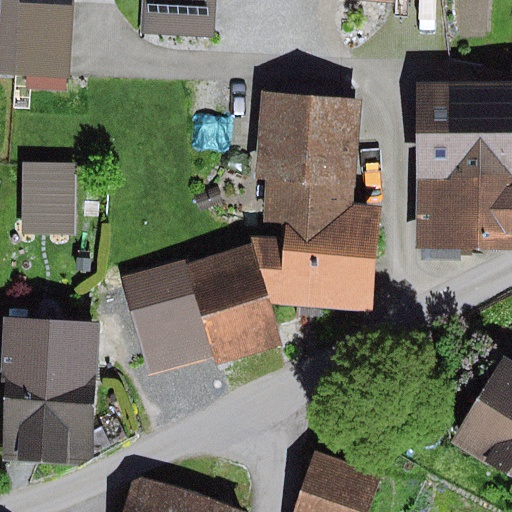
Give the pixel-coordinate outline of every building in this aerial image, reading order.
[(79,0),(20,0),(16,75),(75,79),(79,0)] [(213,0),(140,0),(139,33),(211,38),(213,0)] [(501,18),(500,0),(467,0),(469,20),(501,18)] [(511,93),(427,91),(422,242),(511,244),(511,93)] [(352,104),(274,101),(266,244),(254,248),(269,299),(361,308),(369,215),(342,210),(352,104)] [(73,163),(22,162),(22,236),(72,236),(73,163)] [(254,248),(140,281),(169,382),(283,349),(269,299),(254,248)] [(102,333),(14,327),(5,451),(93,457),(102,333)] [(511,363),(462,449),(511,478),(511,363)] [(376,511),(386,476),(319,457),(302,511),(376,511)] [(239,511),(130,478),(119,511),(239,511)]
